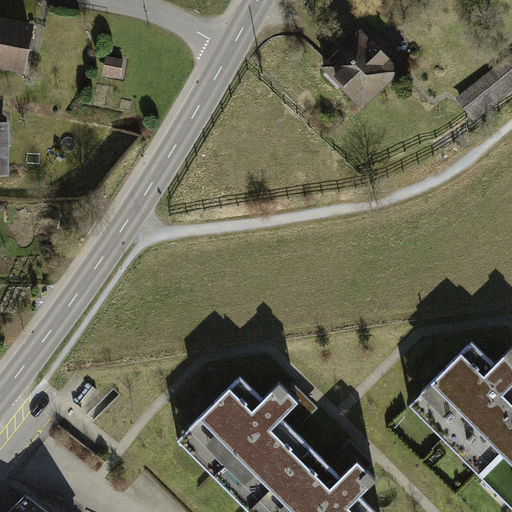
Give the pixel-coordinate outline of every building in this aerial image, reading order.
[(40,28),(0,20),(0,70),(31,77),(40,28)] [(404,72),(363,30),(324,67),(365,110),(404,72)] [(511,98),(511,56),(457,99),(478,125),(511,98)] [(128,64),(109,61),(105,80),(124,83),(128,64)] [(12,123),(0,123),(0,177),(14,177),(12,123)] [(492,463),(511,442),(511,348),(496,365),(472,341),(421,392),(492,463)] [(264,398),(241,376),(190,427),(260,497),(312,446),(282,417),(299,400),(280,382),(264,398)] [(511,442),(492,463),(511,482),(511,442)] [(341,476),(312,446),(260,497),(275,511),(377,511),(359,494),(376,478),(358,459),(341,476)] [(48,511),(27,497),(11,511),(48,511)]
